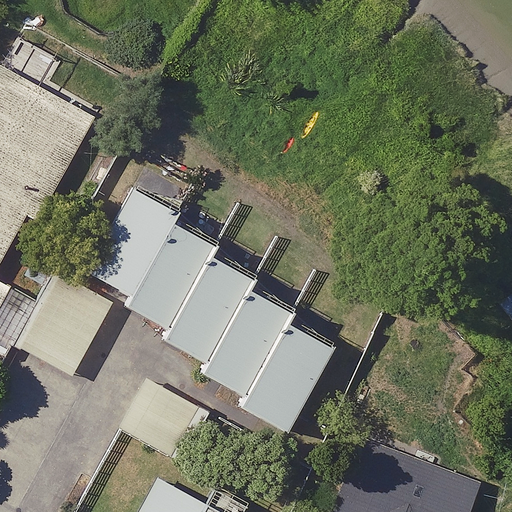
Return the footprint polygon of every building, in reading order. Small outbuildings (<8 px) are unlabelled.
[(91,118),(0,67),(0,301),(8,286),(0,281),(0,260),(26,213),(35,218),(91,118)] [(212,227),(125,183),(79,271),(123,294),(117,305),(160,327),(154,339),(197,360),(191,372),(234,394),(229,405),(281,431),(324,346),(275,321),(284,304),(248,286),(252,278),(199,251),(212,227)] [(109,302),(53,272),(13,346),(70,377),(109,302)] [(203,412),(146,380),(119,428),(176,460),(203,412)] [(462,511),(474,481),(359,438),(331,511),(462,511)] [(225,511),(155,475),(135,511),(225,511)]
